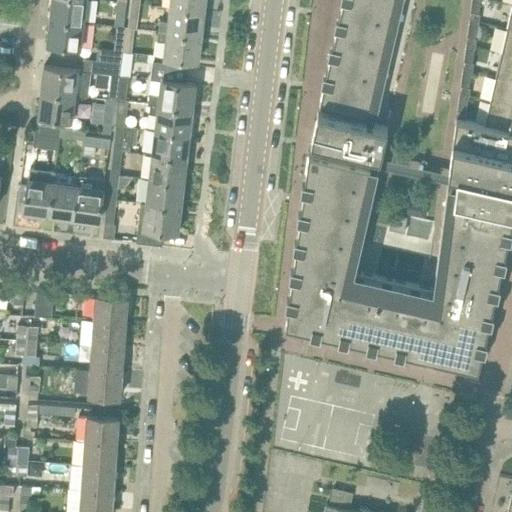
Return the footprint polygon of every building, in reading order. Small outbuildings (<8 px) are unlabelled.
[(86,0),(51,0),(49,18),(84,22),(86,0)] [(169,0),(169,8),(204,12),(205,0),(169,0)] [(345,0),(345,1),(343,1),(339,19),(341,20),(339,29),(337,29),(332,47),(334,48),(332,57),(330,57),(326,76),(328,76),(326,85),(324,85),(319,104),(389,120),(416,0),(345,0)] [(480,0),(471,0),(470,11),(478,13),(480,0)] [(126,2),(117,1),(114,25),(124,26),(126,2)] [(140,4),(130,3),(128,26),(134,27),(137,27),(140,4)] [(160,19),(158,31),(166,32),(201,37),(204,12),(189,10),(169,8),(168,20),(160,19)] [(84,22),(49,18),(46,43),(81,47),(84,22)] [(479,20),(469,18),(467,35),(475,37),(479,20)] [(98,47),(96,59),(122,62),(123,51),(126,26),(117,25),(114,49),(98,47)] [(126,26),(123,51),(131,52),(134,27),(128,26),(126,26)] [(511,27),(507,27),(501,51),(511,53),(511,27)] [(166,32),(158,31),(157,40),(165,41),(163,56),(198,60),(201,37),(166,32)] [(475,45),(466,43),(464,60),(471,62),(475,45)] [(511,53),(501,51),(496,75),(511,78),(511,53)] [(83,57),(81,69),(90,70),(111,73),(108,97),(105,97),(105,99),(114,100),(118,73),(120,73),(122,62),(96,59),(83,57)] [(153,59),(151,78),(148,102),(150,103),(150,104),(192,110),(195,82),(187,81),(189,64),(153,59)] [(44,65),(41,91),(73,95),(87,97),(90,70),(81,69),(76,69),(64,67),(44,65)] [(472,69),(462,67),(460,85),(468,87),(472,69)] [(126,101),(129,74),(120,73),(118,73),(114,100),(126,101)] [(511,78),(496,75),(490,99),(511,103),(511,78)] [(73,95),(41,91),(38,115),(70,119),(73,95)] [(469,94),(459,92),(457,110),(465,111),(469,94)] [(105,99),(101,131),(110,132),(111,125),(111,123),(114,100),(105,99)] [(511,103),(490,99),(485,123),(511,129),(511,103)] [(114,100),(111,123),(116,124),(116,125),(125,126),(128,102),(114,100)] [(192,110),(150,104),(149,112),(158,113),(156,130),(189,134),(192,110)] [(318,110),(315,121),(311,140),(312,140),(310,149),(309,149),(286,323),(426,355),(426,354),(433,356),(433,357),(478,367),(511,220),(511,129),(485,123),(456,116),(449,167),(433,288),(354,270),(381,153),(388,126),(318,110)] [(61,126),(36,123),(35,132),(60,135),(61,126)] [(125,126),(116,125),(113,149),(122,151),(125,126)] [(86,130),(61,126),(60,135),(84,138),(83,143),(84,143),(85,135),(86,130)] [(189,134),(156,130),(153,155),(186,159),(189,134)] [(85,135),(84,143),(109,147),(110,138),(85,135)] [(113,149),(110,174),(119,175),(122,151),(113,149)] [(186,159),(153,155),(150,179),(183,184),(186,159)] [(78,184),(73,218),(99,221),(101,201),(103,188),(105,176),(80,173),(78,184)] [(119,175),(110,174),(107,198),(116,200),(119,175)] [(24,211),(49,214),(53,181),(28,178),(24,211)] [(183,184),(150,179),(147,204),(180,208),(183,184)] [(78,184),(53,181),(49,214),(73,218),(78,184)] [(116,200),(107,198),(104,222),(113,223),(116,200)] [(138,225),(136,241),(162,244),(164,230),(178,232),(180,208),(147,204),(141,203),(138,225)] [(393,212),(389,227),(389,228),(405,231),(407,215),(393,212)] [(24,289),(14,288),(13,303),(23,304),(24,289)] [(53,291),(36,290),(34,314),(51,316),(53,291)] [(94,314),(94,320),(126,323),(127,296),(96,294),(94,314)] [(82,319),(80,344),(92,345),(124,347),(126,323),(94,320),(82,319)] [(27,324),(17,324),(16,338),(26,339),(27,324)] [(38,325),(27,324),(26,339),(37,340),(38,325)] [(25,354),(26,339),(16,338),(15,353),(25,354)] [(37,340),(26,339),(25,354),(36,354),(37,340)] [(92,345),(90,369),(122,371),(124,347),(92,345)] [(122,371),(90,369),(88,394),(120,396),(122,371)] [(8,372),(6,388),(17,389),(18,373),(8,372)] [(40,375),(30,374),(28,389),(39,390),(40,375)] [(0,408),(4,408),(3,424),(14,424),(15,403),(6,402),(0,401),(0,408)] [(74,415),(75,406),(28,403),(26,425),(37,426),(38,412),(74,415)] [(78,414),(76,439),(84,440),(117,442),(119,416),(99,415),(86,414),(78,414)] [(84,440),(82,464),(115,467),(117,442),(84,440)] [(8,445),(7,459),(18,459),(19,445),(8,445)] [(19,445),(18,459),(28,460),(29,446),(19,445)] [(18,459),(7,459),(0,459),(0,463),(0,468),(6,469),(6,473),(17,474),(18,459)] [(18,459),(17,474),(27,475),(28,460),(18,459)] [(81,476),(80,488),(113,490),(115,467),(82,464),(81,476)] [(21,485),(19,510),(30,510),(32,493),(41,493),(41,486),(21,485)] [(384,511),(360,506),(359,510),(348,508),(352,491),(332,486),(328,503),(326,503),(324,511),(384,511)] [(67,488),(66,511),(77,511),(111,511),(113,490),(80,488),(80,489),(67,488)] [(0,493),(0,507),(8,508),(9,494),(0,493)]
